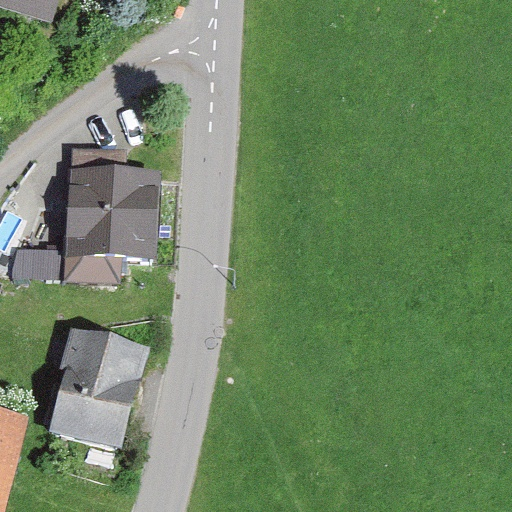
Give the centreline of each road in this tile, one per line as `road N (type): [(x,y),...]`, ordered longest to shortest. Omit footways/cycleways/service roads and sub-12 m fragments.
road 1 (tertiary): [(212,36),(190,339),(154,511)]
road 2 (unclassified): [(212,36),(136,68),(0,167)]
